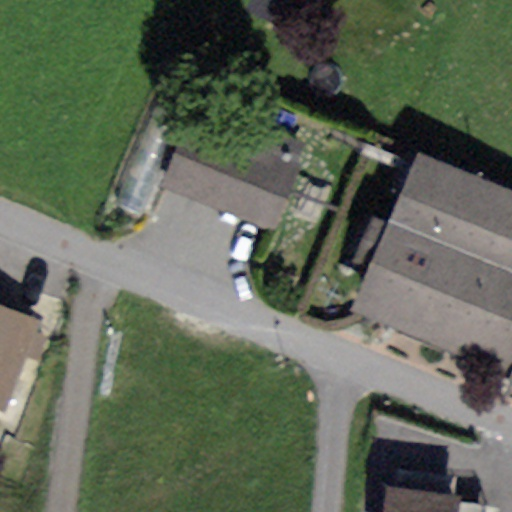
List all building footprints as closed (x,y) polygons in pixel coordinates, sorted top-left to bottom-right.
[(299,160),(175,125),(154,201),(277,236),(299,160)] [(511,207),(406,161),(341,308),(511,383),(511,207)] [(34,325),(0,313),(0,420),(2,421),(34,325)] [(443,475),(457,437),(402,417),(388,455),(443,475)] [(453,511),(455,501),(394,493),(391,511),(453,511)]
